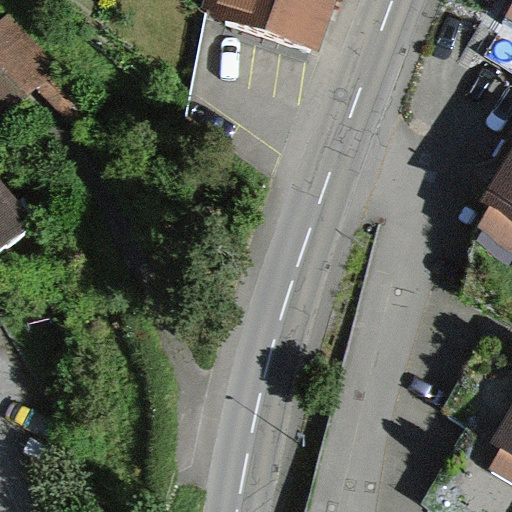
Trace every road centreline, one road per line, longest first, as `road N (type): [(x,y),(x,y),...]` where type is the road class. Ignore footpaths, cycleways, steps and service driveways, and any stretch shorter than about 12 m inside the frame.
road 1 (residential): [(340,149),(401,175),(425,197),(354,511)]
road 2 (tertiary): [(340,149),(270,320),(236,511)]
road 3 (tertiary): [(396,0),(340,149)]
